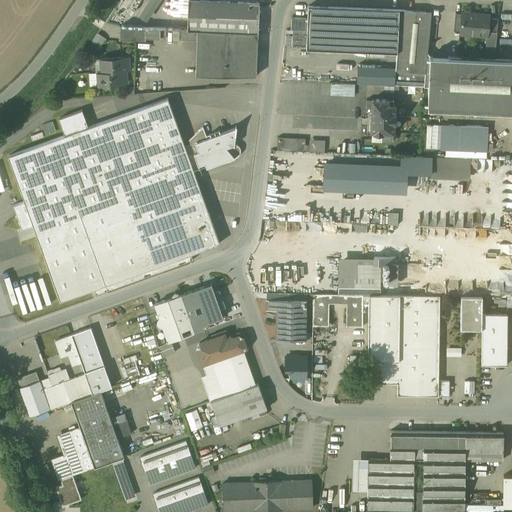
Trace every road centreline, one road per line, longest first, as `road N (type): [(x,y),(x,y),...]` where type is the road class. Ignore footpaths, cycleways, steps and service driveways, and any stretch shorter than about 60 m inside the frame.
road 1 (residential): [(232,257),(271,365),(302,404),(323,412),(478,413),(500,412),(511,401)]
road 2 (residential): [(286,0),(249,239),(232,257)]
road 3 (residential): [(232,257),(0,337)]
road 4 (unclassified): [(0,100),(82,0)]
